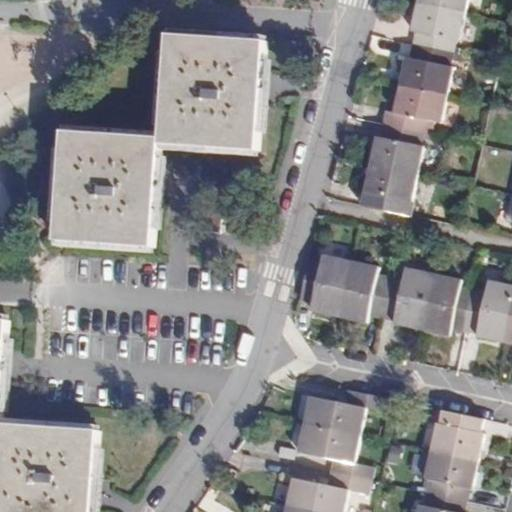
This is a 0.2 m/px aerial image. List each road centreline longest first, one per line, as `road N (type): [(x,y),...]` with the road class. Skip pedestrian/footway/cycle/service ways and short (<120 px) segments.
road 1 (unclassified): [(262,349),(357,0)]
road 2 (residential): [(511,394),(262,349)]
road 3 (unclassified): [(181,511),(253,384),(262,349)]
